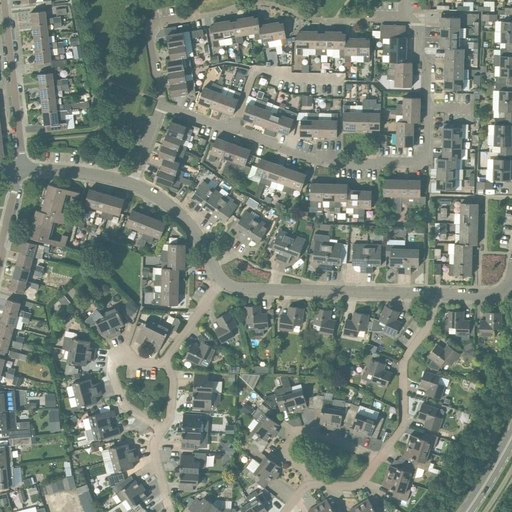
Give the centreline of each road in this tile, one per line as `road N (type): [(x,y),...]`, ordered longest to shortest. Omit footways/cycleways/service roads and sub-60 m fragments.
road 1 (residential): [(161,105),(317,162),(378,164),(425,160),(427,109)]
road 2 (residential): [(435,295),(240,289),(223,281)]
road 3 (residential): [(435,295),(432,319),(403,361),(402,426),(379,459)]
road 4 (residential): [(18,170),(3,0)]
road 5 (residential): [(162,432),(127,409),(110,369),(116,361),(167,365)]
road 6 (residential): [(379,459),(303,433),(286,455),(309,485)]
road 7 (residential): [(223,281),(186,221),(132,185)]
